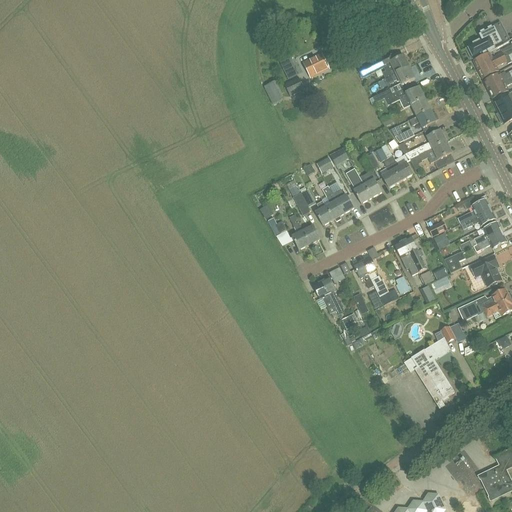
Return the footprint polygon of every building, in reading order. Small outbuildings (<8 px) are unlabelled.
[(482,40),(468,47),(468,48),(471,53),(469,54),(472,59),(474,58),(474,60),(503,45),(510,41),(501,23),(494,27),(479,34),(482,40)] [(474,62),(478,71),(505,57),(511,53),(511,42),(511,43),(511,44),(511,45),(501,51),(502,53),(492,58),(490,54),(474,62)] [(511,53),(505,57),(478,71),(483,79),(498,71),(496,67),(506,62),(508,65),(511,63),(511,61),(511,60),(511,53)] [(322,55),(304,64),(311,78),(329,69),(322,55)] [(363,69),(358,72),(361,78),(362,77),(366,75),(390,63),(393,68),(385,72),(382,74),(385,80),(396,74),(409,68),(404,56),(394,61),(391,55),(388,57),(363,69)] [(287,57),(279,61),(288,79),(296,75),(287,57)] [(385,80),(383,81),(387,87),(393,83),(399,80),(402,86),(415,79),(409,68),(396,74),(385,80)] [(484,82),(488,91),(511,78),(511,70),(506,74),(505,73),(500,75),(500,74),(484,82)] [(290,98),(305,90),(299,78),(284,85),(290,98)] [(511,78),(488,91),(493,100),(509,92),(506,87),(511,83),(511,78)] [(272,105),(286,101),(280,82),(267,86),(272,105)] [(382,94),(381,94),(373,98),(376,104),(385,99),(397,94),(394,88),(382,94)] [(404,90),(397,94),(385,99),(388,106),(400,101),(404,110),(412,106),(425,99),(420,88),(406,95),(404,90)] [(511,93),(509,95),(494,102),(499,113),(511,106),(511,93)] [(425,99),(412,106),(417,117),(431,111),(425,99)] [(500,114),(497,115),(502,124),(504,123),(505,124),(511,120),(511,106),(499,113),(500,114)] [(417,117),(409,121),(412,127),(420,123),(423,129),(437,122),(436,121),(439,120),(436,114),(433,115),(431,111),(417,117)] [(400,144),(414,137),(411,130),(395,138),(400,144)] [(441,131),(428,138),(430,143),(411,152),(404,143),(398,146),(405,156),(406,156),(410,160),(410,161),(419,156),(426,153),(433,149),(446,143),(441,131)] [(446,143),(433,149),(426,153),(419,156),(422,162),(428,159),(431,164),(434,162),(437,169),(447,165),(443,158),(452,154),(446,143)] [(392,166),(394,170),(401,182),(413,175),(406,163),(410,161),(410,160),(406,156),(405,156),(395,161),(389,148),(383,151),(388,159),(389,160),(392,166)] [(348,158),(344,151),(332,158),(336,165),(348,158)] [(380,167),(376,160),(373,154),(367,158),(374,171),(380,167)] [(367,158),(363,160),(361,162),(368,174),(374,171),(367,158)] [(329,159),(317,165),(322,175),(334,168),(329,159)] [(389,189),(401,182),(394,170),(392,166),(389,160),(388,159),(383,162),(387,168),(386,169),(389,173),(382,177),(389,189)] [(313,165),(305,168),(308,176),(316,173),(313,165)] [(372,199),(364,186),(355,170),(347,175),(356,191),(354,192),(361,205),(372,199)] [(375,180),(364,186),(372,199),(382,193),(375,180)] [(288,184),(294,197),(301,193),(296,181),(288,184)] [(326,208),(333,221),(335,220),(336,222),(337,222),(341,220),(341,219),(340,217),(344,215),(332,195),(328,188),(323,191),(327,198),(331,205),(326,208)] [(302,194),(301,194),(309,209),(316,205),(308,190),(302,194)] [(341,190),(332,195),(344,215),(354,209),(347,196),(345,197),(341,190)] [(309,209),(301,194),(293,198),(303,217),(310,213),(309,209)] [(458,220),(461,225),(491,210),(489,206),(490,205),(488,202),(487,201),(486,201),(472,208),(474,212),(458,220)] [(323,226),(333,221),(326,208),(323,202),(317,205),(320,211),(316,214),(323,227),(323,226)] [(493,214),(491,210),(461,225),(464,231),(479,223),(482,227),(496,220),(495,219),(496,218),(495,215),(493,214)] [(299,251),(310,246),(303,232),(295,216),(289,219),(297,235),(292,238),(299,251)] [(282,222),(277,225),(274,219),(268,222),(276,237),(287,232),(282,222)] [(443,223),(432,228),(429,230),(433,238),(447,231),(443,223)] [(485,235),(474,240),(477,245),(502,233),(500,229),(501,227),(500,224),(498,224),(498,223),(483,231),(485,235)] [(303,232),(310,246),(321,240),(314,227),(303,232)] [(285,233),(278,237),(284,247),(291,244),(285,233)] [(502,233),(477,245),(473,247),(476,253),(491,246),(493,250),(507,243),(507,242),(508,240),(506,237),(504,237),(502,233)] [(442,235),(434,239),(439,250),(448,246),(442,235)] [(415,267),(419,274),(427,270),(421,258),(424,257),(421,250),(418,252),(411,238),(403,242),(415,267)] [(470,241),(459,246),(462,252),(473,247),(470,241)] [(418,274),(419,274),(415,267),(403,242),(394,246),(401,260),(404,258),(413,277),(418,274)] [(462,269),(456,256),(444,261),(451,275),(462,269)] [(494,257),(471,268),(476,278),(482,275),(488,287),(492,285),(493,286),(497,284),(498,283),(501,281),(496,269),(499,267),(494,257)] [(377,271),(370,258),(362,262),(374,287),(380,298),(389,293),(383,281),(381,282),(379,277),(377,278),(374,273),(377,271)] [(374,287),(362,262),(353,266),(360,280),(363,279),(368,290),(374,287)] [(447,269),(436,274),(438,280),(449,275),(447,269)] [(429,271),(420,276),(425,285),(434,280),(429,271)] [(330,278),(321,282),(333,307),(339,304),(334,293),(336,292),(330,278)] [(444,286),(441,279),(433,283),(436,290),(444,286)] [(410,291),(405,281),(396,286),(401,296),(410,291)] [(333,307),(321,282),(313,286),(319,300),(322,299),(330,315),(336,312),(333,307)] [(421,291),(428,304),(437,300),(431,286),(421,291)] [(485,297),(466,306),(473,319),(485,313),(511,300),(511,296),(511,295),(510,295),(508,295),(506,291),(500,294),(499,292),(497,291),(493,293),(492,295),(493,297),(487,300),(485,297)] [(383,306),(376,292),(369,296),(375,309),(383,306)] [(354,298),(357,306),(364,304),(360,295),(354,298)] [(473,319),(472,319),(473,321),(474,321),(475,322),(477,322),(478,322),(480,322),(487,318),(487,319),(494,315),(496,320),(502,317),(511,312),(511,300),(485,313),(473,319)] [(357,331),(355,327),(359,325),(354,315),(341,321),(346,331),(349,338),(354,335),(353,333),(357,331)] [(391,333),(395,340),(399,339),(402,335),(403,332),(403,329),(402,325),(400,322),(394,326),(393,325),(391,326),(389,328),(389,331),(390,333),(391,333)] [(459,324),(450,328),(451,330),(453,334),(455,337),(463,333),(459,324)] [(444,339),(447,343),(456,339),(455,337),(453,334),(451,330),(450,328),(450,327),(440,331),(441,332),(435,335),(438,343),(444,339)] [(352,344),(348,336),(343,339),(347,347),(352,344)] [(499,340),(503,350),(511,346),(507,337),(499,340)] [(444,339),(438,343),(404,364),(410,374),(415,371),(440,410),(445,407),(442,402),(455,393),(435,362),(452,352),(447,343),(444,339)] [(397,364),(394,358),(399,356),(394,346),(374,357),(382,372),(397,364)] [(511,482),(506,471),(511,467),(511,449),(494,458),(499,467),(479,477),(491,502),(511,491),(511,482)] [(399,509),(396,511),(445,511),(446,511),(443,505),(439,496),(429,495),(423,503),(414,502),(408,510),(399,509)]
